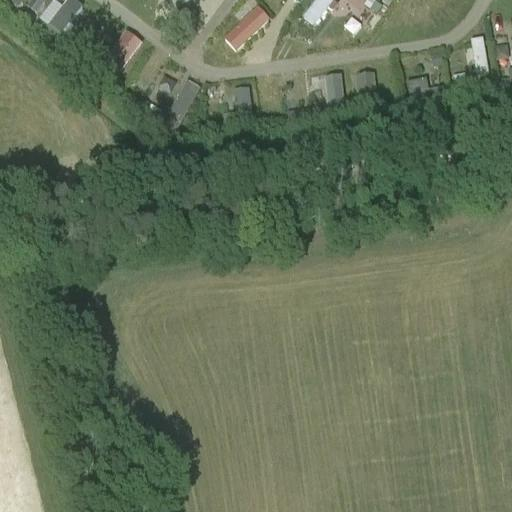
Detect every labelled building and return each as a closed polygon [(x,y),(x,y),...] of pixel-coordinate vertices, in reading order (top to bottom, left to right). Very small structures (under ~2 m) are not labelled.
[(73,0),(70,0),(63,9),(55,3),(35,28),(56,44),(84,8),(73,0)] [(316,29),(337,0),(318,0),(304,20),(316,29)] [(257,8),(224,41),(237,55),(271,22),(257,8)] [(486,41),(473,42),(477,79),(491,78),(486,41)] [(254,128),(252,92),(225,94),(227,130),(254,128)]
